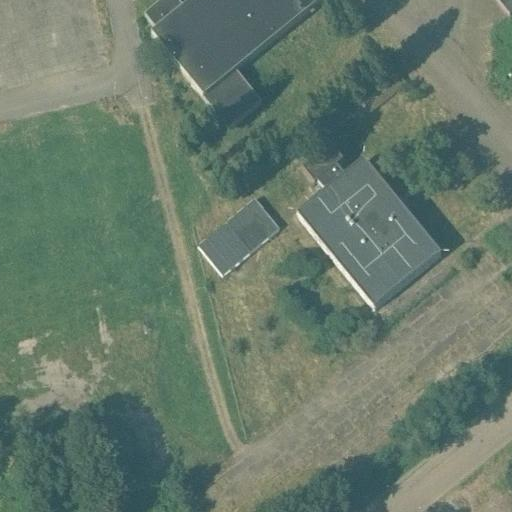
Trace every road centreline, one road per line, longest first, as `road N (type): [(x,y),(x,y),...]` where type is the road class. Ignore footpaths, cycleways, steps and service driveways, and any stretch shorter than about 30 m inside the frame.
road 1 (unknown): [(122,8),(115,57),(60,91),(0,108)]
road 2 (unknown): [(394,511),(511,415)]
road 3 (unknown): [(511,136),(410,31)]
